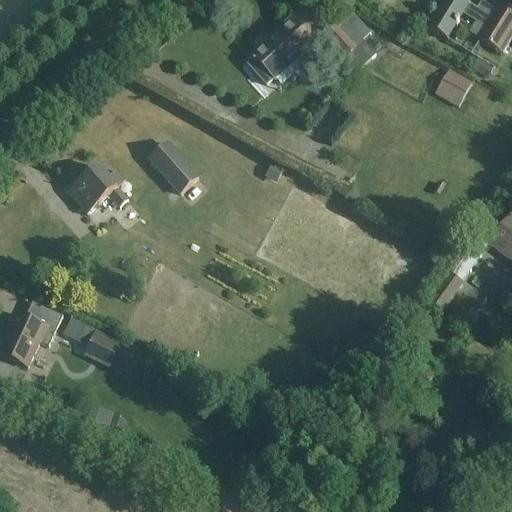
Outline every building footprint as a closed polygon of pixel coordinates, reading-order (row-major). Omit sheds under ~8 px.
[(480,43),(502,56),(511,39),(511,32),(511,29),(511,15),(501,8),(495,19),(483,12),(479,16),(476,14),(477,12),(458,0),(447,0),(428,31),(447,43),(463,17),(487,32),(480,43)] [(252,58),(255,61),(248,68),(266,88),(274,82),(274,83),(313,48),(290,24),(252,58)] [(356,50),(338,31),(335,27),(324,37),(358,74),(376,58),(363,43),(356,50)] [(440,90),(462,102),(471,86),(449,74),(440,90)] [(150,163),(180,198),(198,182),(168,147),(150,163)] [(116,174),(108,181),(98,170),(79,187),(80,188),(69,197),(87,218),(98,208),(98,209),(109,199),(120,212),(128,204),(118,192),(126,185),(116,174)] [(490,221),(477,238),(511,263),(511,217),(503,230),(490,221)] [(429,304),(439,312),(460,282),(449,275),(429,304)] [(0,351),(0,358),(28,371),(39,346),(49,350),(63,320),(33,306),(25,321),(14,316),(7,331),(9,332),(0,351)] [(85,360),(129,380),(141,354),(97,334),(85,360)]
